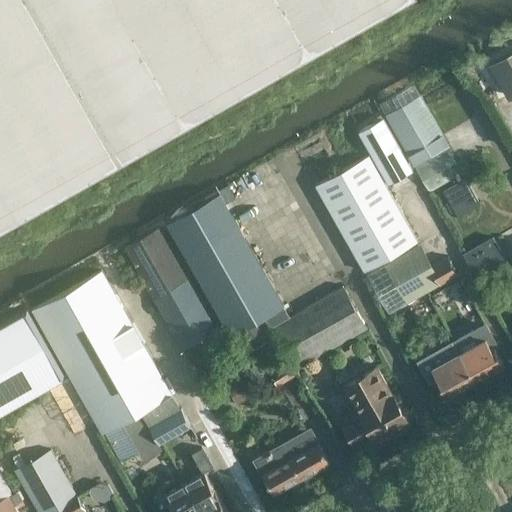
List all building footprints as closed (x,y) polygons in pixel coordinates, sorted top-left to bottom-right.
[(0,0),(0,223),(395,0),(0,0)] [(507,93),(511,90),(511,53),(490,64),(507,93)] [(413,163),(449,144),(418,93),(385,112),(413,163)] [(384,117),(359,131),(388,184),(414,170),(384,117)] [(429,191),(463,172),(448,146),(415,165),(429,191)] [(316,185),(319,191),(351,248),(363,241),(376,263),(417,239),(370,154),(316,185)] [(458,215),(481,203),(465,176),(443,188),(458,215)] [(230,334),(264,315),(284,304),(285,303),(239,223),(185,255),(230,334)] [(216,328),(162,226),(124,246),(181,347),(216,328)] [(462,252),(474,274),(506,256),(493,235),(462,252)] [(388,312),(407,302),(458,274),(447,254),(433,263),(421,242),(385,262),(367,272),(388,312)] [(103,432),(173,392),(102,269),(32,308),(103,432)] [(284,304),(264,315),(294,369),(368,327),(344,285),(290,315),(284,304)] [(0,410),(65,374),(27,308),(0,323),(0,410)] [(258,321),(243,330),(252,349),(268,340),(258,321)] [(496,341),(486,323),(455,340),(460,349),(459,349),(476,379),(504,363),(493,342),(496,341)] [(447,395),(476,379),(459,349),(460,349),(455,340),(452,335),(417,355),(429,377),(435,373),(447,395)] [(375,435),(408,416),(394,392),(392,394),(376,365),(346,383),(363,412),(344,423),(356,444),(374,433),(375,435)] [(239,376),(227,384),(239,404),(252,396),(239,376)] [(67,377),(47,388),(74,435),(94,424),(67,377)] [(173,392),(103,432),(126,470),(164,450),(160,443),(192,425),(173,392)] [(274,492),(319,467),(330,461),(315,432),(287,447),(284,442),(254,459),(274,492)] [(325,441),(331,456),(342,452),(336,437),(325,441)] [(14,469),(38,511),(80,511),(86,509),(52,448),(14,469)] [(0,511),(20,511),(16,504),(23,500),(18,490),(10,494),(10,493),(12,491),(0,469),(0,511)] [(186,482),(202,511),(229,511),(214,486),(205,471),(186,482)] [(91,486),(90,490),(94,498),(105,501),(113,496),(114,492),(109,483),(100,481),(91,486)] [(202,511),(186,482),(166,493),(175,509),(174,509),(175,511),(202,511)]
